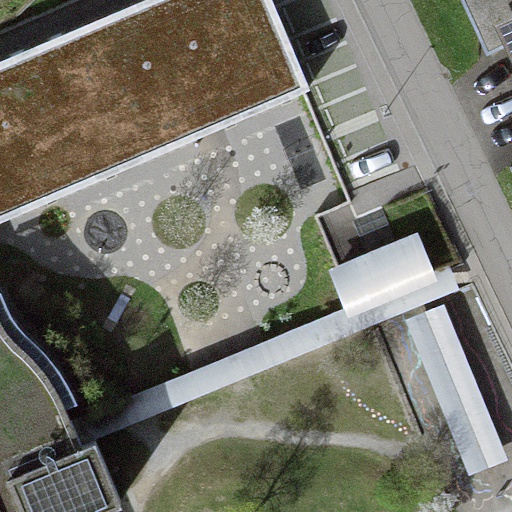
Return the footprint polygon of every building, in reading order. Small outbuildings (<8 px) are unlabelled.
[(0,511),(93,511),(121,501),(95,438),(128,423),(121,406),(73,426),(65,407),(78,402),(70,387),(62,376),(53,365),(42,355),(31,343),(21,330),(14,318),(1,287),(0,287),(0,218),(309,87),(272,0),(139,0),(0,59),(0,511)] [(511,37),(496,45),(511,79),(511,37)] [(331,235),(351,285),(443,248),(423,198),(331,235)] [(413,300),(427,343),(459,333),(444,289),(413,300)] [(330,302),(122,381),(132,410),(341,331),(330,302)]
